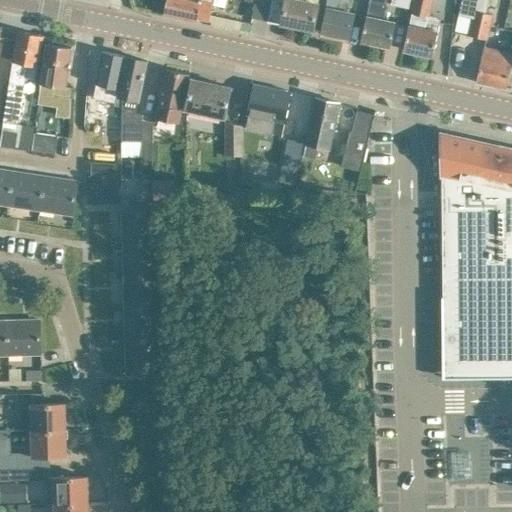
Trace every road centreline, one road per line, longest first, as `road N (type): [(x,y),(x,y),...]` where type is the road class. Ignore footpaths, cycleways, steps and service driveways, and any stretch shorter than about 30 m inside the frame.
road 1 (tertiary): [(511,111),(91,17)]
road 2 (residential): [(125,511),(55,277),(0,269)]
